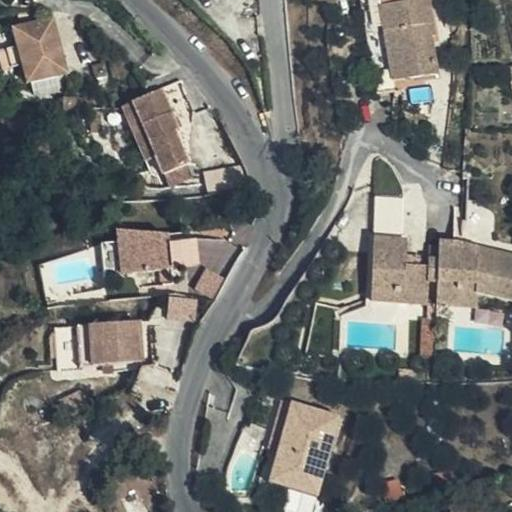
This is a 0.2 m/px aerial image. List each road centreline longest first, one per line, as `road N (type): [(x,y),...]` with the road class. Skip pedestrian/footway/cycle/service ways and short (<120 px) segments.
road 1 (tertiary): [(195,511),(183,460),(185,413),(212,330),(260,231),(265,172)]
road 2 (unknown): [(260,231),(345,162),(393,109),(413,119),(421,150)]
road 3 (tertiary): [(265,172),(217,72),(139,0)]
road 4 (residential): [(265,172),(284,143),(273,0)]
